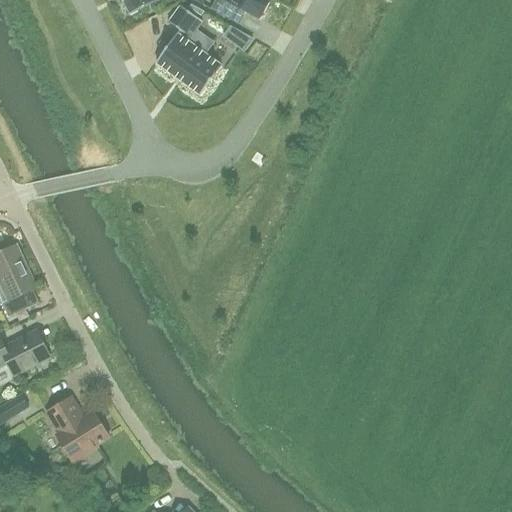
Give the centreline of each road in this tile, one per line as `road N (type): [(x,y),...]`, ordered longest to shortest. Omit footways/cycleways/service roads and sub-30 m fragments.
road 1 (residential): [(172,476),(107,382),(12,198)]
road 2 (residential): [(324,0),(224,159),(193,172),(164,160)]
road 3 (residential): [(164,160),(81,0)]
